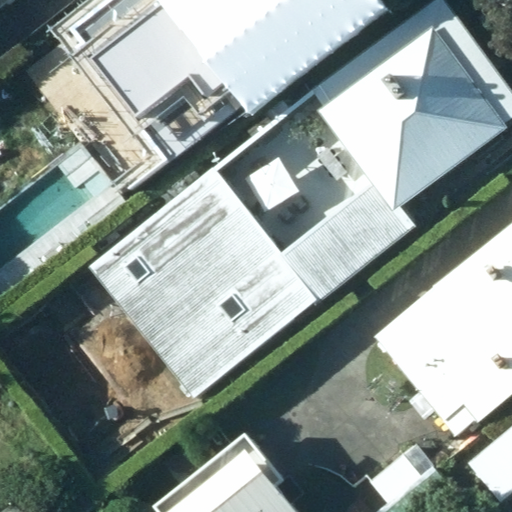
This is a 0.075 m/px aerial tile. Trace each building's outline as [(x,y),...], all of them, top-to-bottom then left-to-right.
[(0,0),(0,22),(31,1),(30,0),(0,0)] [(147,205),(388,18),(373,0),(99,0),(122,30),(134,22),(164,62),(85,120),(147,205)] [(197,402),(511,145),(511,126),(421,9),(99,274),(197,402)] [(75,204),(32,240),(54,268),(98,232),(75,204)] [(511,412),(511,238),(382,338),(428,397),(418,406),(436,428),(448,419),(469,446),(511,412)] [(51,279),(21,240),(0,257),(0,304),(7,314),(51,279)] [(302,511),(274,476),(280,471),(258,444),(170,511),(302,511)] [(511,498),(511,470),(493,446),(465,467),(499,509),(511,498)] [(470,511),(472,511),(448,481),(435,491),(412,463),(381,488),(400,511),(470,511)] [(49,511),(37,495),(15,511),(49,511)]
